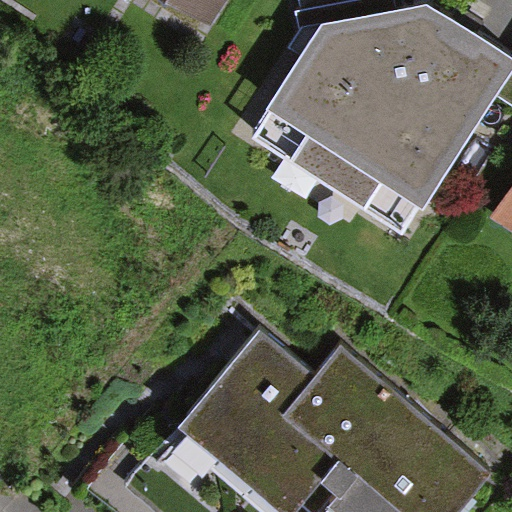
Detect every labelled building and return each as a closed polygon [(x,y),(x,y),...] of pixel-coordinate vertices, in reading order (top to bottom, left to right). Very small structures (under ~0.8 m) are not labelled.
[(223,0),(191,0),(216,14),(223,0)] [(414,0),(309,0),(306,7),(330,38),(271,136),(437,236),(511,112),(511,30),(461,0),(431,0),(415,4),(414,0)] [(8,166),(1,229),(115,307),(167,301),(173,239),(129,211),(140,195),(78,154),(8,166)] [(511,183),(493,217),(511,227),(511,183)] [(264,342),(171,467),(232,511),(468,511),(498,474),(357,369),(337,396),(264,342)]
